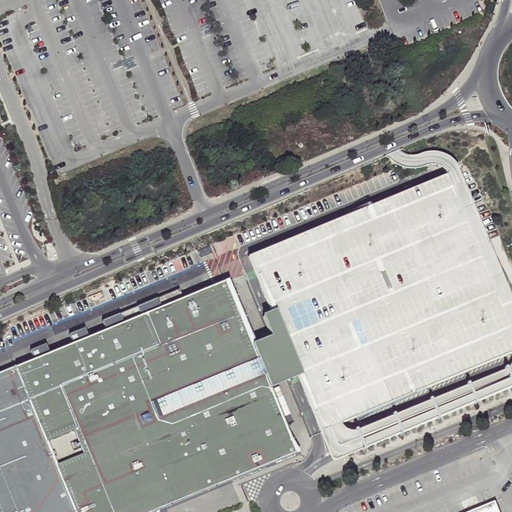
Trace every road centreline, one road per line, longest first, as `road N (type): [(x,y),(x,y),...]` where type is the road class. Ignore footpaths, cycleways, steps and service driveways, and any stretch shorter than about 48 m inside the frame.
road 1 (unclassified): [(489,52),(458,99),(416,127),(0,306)]
road 2 (unclassified): [(0,315),(420,134),(467,117),(504,117)]
road 3 (unclassified): [(511,403),(295,490)]
road 4 (unclassified): [(332,503),(495,431)]
